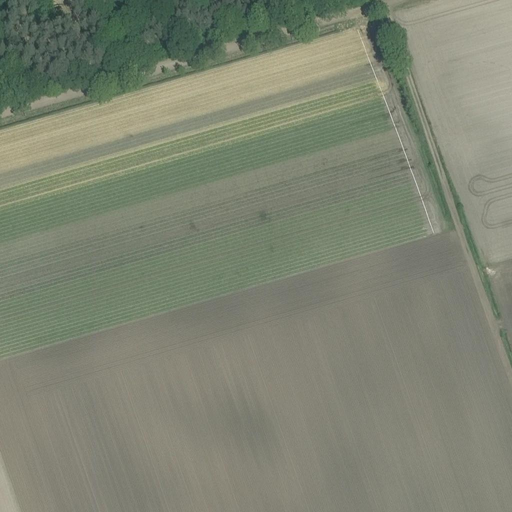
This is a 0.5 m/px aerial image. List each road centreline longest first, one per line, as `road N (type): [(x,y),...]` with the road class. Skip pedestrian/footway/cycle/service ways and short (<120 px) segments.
road 1 (track): [(381,3),(0,113)]
road 2 (track): [(511,368),(381,3)]
